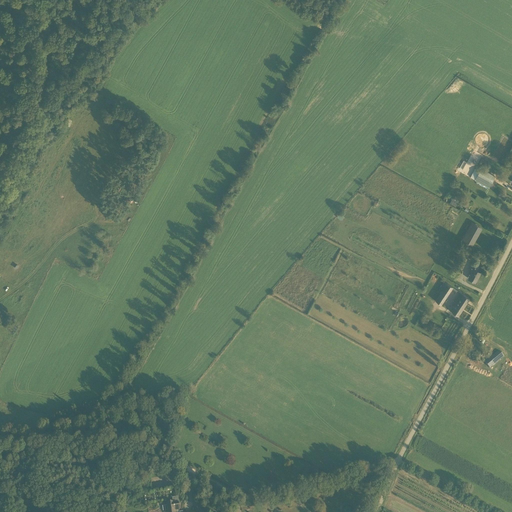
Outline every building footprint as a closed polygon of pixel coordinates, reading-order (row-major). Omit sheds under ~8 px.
[(479,171),(476,169),(471,177),(475,179),(474,180),(489,188),(495,176),(481,168),(479,171)] [(472,246),(481,227),(470,222),(461,241),(472,246)] [(479,267),(473,264),(471,268),(473,269),(468,279),(475,282),(481,273),(477,270),(479,267)] [(441,305),(453,287),(447,284),(435,301),(441,305)] [(470,299),(463,294),(451,312),(458,316),(470,299)] [(500,352),(486,364),(489,368),(504,356),(500,352)] [(179,511),(177,498),(173,498),(173,503),(167,504),(168,511),(194,511),(195,511),(191,511),(179,511)]
